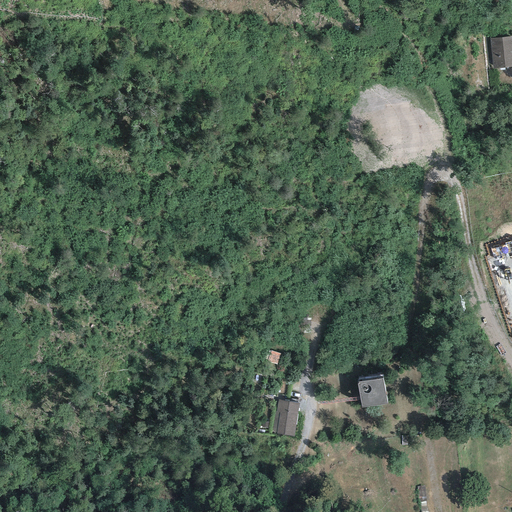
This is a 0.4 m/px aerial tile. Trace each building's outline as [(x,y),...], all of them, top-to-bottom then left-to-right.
[(511,36),(490,39),(493,68),(511,66),(511,36)] [(310,318),(295,318),(294,333),(310,333),(310,318)] [(270,348),(267,359),(277,362),(280,350),(270,348)] [(382,378),(358,382),(360,398),(361,408),(386,404),(382,378)] [(300,403),(279,399),(277,411),(275,411),(271,432),(294,436),(300,403)]
